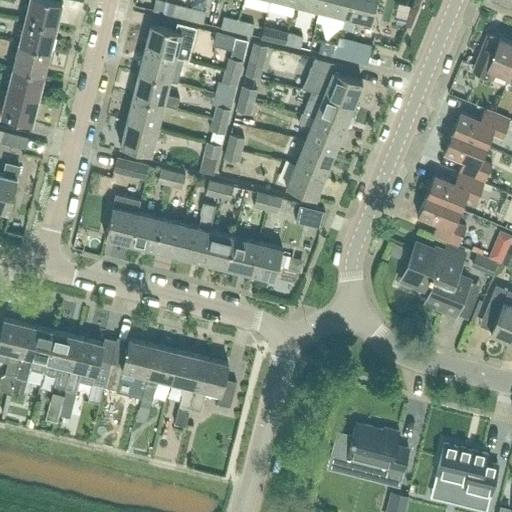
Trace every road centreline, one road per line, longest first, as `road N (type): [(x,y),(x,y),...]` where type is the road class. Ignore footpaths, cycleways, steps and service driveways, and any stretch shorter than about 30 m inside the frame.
road 1 (residential): [(347,306),(359,234),(456,0)]
road 2 (residential): [(41,258),(107,0)]
road 3 (residential): [(290,339),(266,322),(41,258)]
road 4 (residential): [(347,306),(395,350),(511,383)]
road 5 (unclassified): [(242,511),(290,339)]
